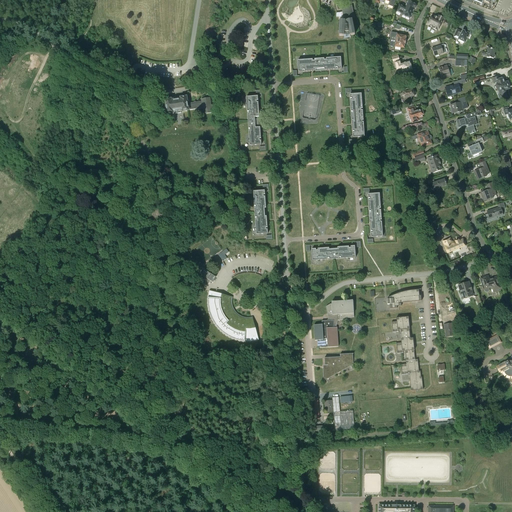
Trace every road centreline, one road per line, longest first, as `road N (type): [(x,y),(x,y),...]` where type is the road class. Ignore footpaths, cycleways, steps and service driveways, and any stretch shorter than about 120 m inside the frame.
road 1 (unclassified): [(267,20),(253,32),(247,59),(178,91),(98,76),(31,29),(0,20)]
road 2 (unclassified): [(289,310),(267,20)]
road 3 (residential): [(495,254),(475,232),(416,42),(416,24),(431,0)]
road 4 (residential): [(289,310),(346,282),(433,273),(495,254)]
road 5 (unclassified): [(299,439),(289,310)]
